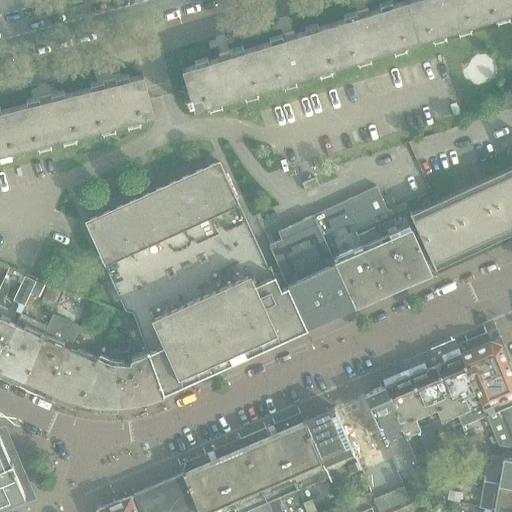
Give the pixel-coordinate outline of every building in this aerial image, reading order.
[(481,21),(474,0),(407,0),(405,1),(418,40),(481,21)] [(511,11),(511,0),(474,0),(481,21),(511,11)] [(418,40),(405,1),(331,23),(343,63),(418,40)] [(343,63),(331,23),(257,46),(269,86),(343,63)] [(269,86),(257,46),(182,69),(189,91),(190,96),(186,98),(189,105),(193,104),(194,109),(269,86)] [(153,115),(143,75),(76,92),(86,132),(153,115)] [(86,132),(76,92),(12,108),(22,148),(86,132)] [(0,153),(22,148),(12,108),(0,110),(0,153)] [(287,285),(281,271),(270,276),(219,160),(86,220),(125,310),(133,313),(149,354),(147,355),(162,393),(307,328),(287,285)] [(511,166),(436,201),(410,213),(412,218),(435,268),(436,267),(434,262),(511,225),(511,166)] [(318,187),(314,178),(301,184),(305,193),(318,187)] [(387,210),(376,186),(278,231),(281,239),(285,237),(297,232),(307,228),(316,249),(328,244),(324,236),(323,234),(347,224),(353,221),(355,225),(363,221),(372,217),(381,213),(387,210)] [(407,208),(405,202),(398,205),(401,211),(407,208)] [(401,211),(398,205),(390,209),(392,215),(401,211)] [(392,215),(390,209),(387,210),(381,213),(384,219),(392,215)] [(384,219),(381,213),(372,217),(375,223),(384,219)] [(375,223),(372,217),(363,221),(366,227),(375,223)] [(357,231),(355,225),(353,221),(347,224),(351,233),(355,232),(357,231)] [(366,227),(363,221),(355,225),(357,231),(366,227)] [(307,228),(297,232),(306,254),(316,249),(307,228)] [(430,273),(410,228),(363,249),(377,279),(380,278),(386,292),(401,285),(430,273)] [(285,237),(281,239),(269,244),(278,266),(306,254),(297,232),(285,237)] [(377,279),(363,249),(335,261),(336,263),(355,306),(386,292),(380,278),(377,279)] [(355,306),(336,263),(287,285),(307,328),(355,306)] [(21,314),(35,281),(25,277),(14,301),(21,304),(17,312),(21,314)] [(39,297),(44,285),(44,284),(37,281),(31,293),(39,297)] [(49,285),(41,303),(55,309),(63,291),(49,285)] [(47,327),(25,378),(52,390),(53,391),(59,393),(73,398),(88,401),(103,403),(118,403),(120,402),(122,365),(108,364),(98,360),(96,363),(70,351),(69,351),(78,331),(80,326),(54,314),(53,314),(52,313),(46,326),(47,327)] [(0,369),(0,370),(2,367),(24,377),(25,378),(47,327),(46,326),(21,315),(15,326),(1,320),(0,321),(0,369)] [(511,395),(511,374),(500,345),(490,341),(461,353),(484,409),(511,395)] [(127,352),(128,343),(117,342),(117,352),(127,352)] [(486,415),(484,409),(461,353),(435,364),(456,414),(457,414),(462,425),(486,415)] [(162,393),(147,355),(129,363),(129,365),(122,365),(120,402),(133,401),(148,398),(162,393)] [(456,414),(435,364),(411,375),(434,430),(446,424),(444,419),(456,414)] [(434,430),(411,375),(384,386),(406,435),(418,430),(436,474),(454,466),(445,444),(440,446),(434,430)] [(406,435),(384,386),(364,394),(385,444),(406,435)] [(511,446),(511,395),(484,409),(486,415),(498,444),(511,446)] [(356,456),(334,407),(328,410),(329,411),(306,421),(305,420),(304,421),(304,422),(328,477),(330,481),(361,468),(356,456)] [(328,477),(304,422),(243,449),(267,503),(328,477)] [(0,506),(24,496),(0,439),(0,506)] [(246,511),(267,503),(243,449),(184,474),(183,473),(182,473),(199,511),(246,511)] [(511,487),(511,459),(491,456),(489,463),(487,463),(483,479),(498,482),(498,484),(498,485),(511,487)] [(199,511),(182,473),(134,494),(141,511),(199,511)] [(451,484),(449,475),(442,479),(443,485),(451,484)] [(511,511),(511,487),(498,485),(498,484),(484,481),(480,507),(494,509),(494,508),(511,511)] [(424,508),(445,498),(439,490),(420,499),(424,508)] [(460,502),(462,493),(447,491),(446,500),(460,502)] [(136,511),(129,496),(99,508),(99,509),(98,509),(99,511),(136,511)] [(366,511),(378,507),(373,496),(343,509),(340,503),(320,511),(366,511)]
